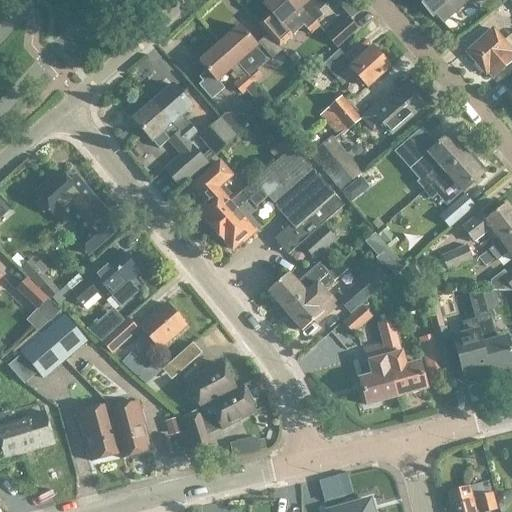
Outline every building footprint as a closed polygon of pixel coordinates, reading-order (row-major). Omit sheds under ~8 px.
[(291,37),(302,27),(310,36),(319,27),(316,23),(315,24),(310,18),(302,9),(293,0),(271,0),(264,6),(291,37)] [(293,0),(302,9),(310,18),(315,24),(316,23),(316,22),(323,16),(319,12),(327,5),(326,0),(293,0)] [(414,0),(432,19),(452,0),(414,0)] [(261,23),(273,38),(282,31),(271,16),(261,23)] [(347,19),(327,38),(336,48),(357,30),(347,19)] [(247,74),(255,68),(256,69),(267,60),(257,49),(258,47),(241,27),(221,44),(247,74)] [(511,34),(503,42),(493,30),(467,54),(486,75),(487,74),(492,80),(511,62),(511,34)] [(282,51),(268,36),(257,44),(271,61),(282,51)] [(136,78),(158,60),(152,53),(151,54),(142,43),(122,60),(136,78)] [(201,61),(218,82),(231,71),(239,81),(247,74),(221,44),(201,61)] [(360,56),(348,67),(368,89),(390,68),(373,49),(362,59),(360,56)] [(323,64),(334,76),(350,62),(339,50),(323,64)] [(254,84),(261,78),(262,77),(256,69),(255,68),(247,74),(254,84)] [(254,84),(247,74),(239,81),(234,85),(242,94),(246,90),(254,84)] [(274,106),(254,84),(246,90),(258,104),(250,110),(258,119),(274,106)] [(172,86),(152,104),(171,126),(172,125),(187,142),(197,133),(182,116),(191,108),(172,86)] [(423,106),(419,101),(422,99),(422,95),(417,89),(413,89),(411,91),(407,86),(388,102),(385,99),(361,120),(372,133),(382,124),(391,134),(423,106)] [(360,121),(354,113),(340,99),(321,116),(337,134),(339,132),(342,136),(360,121)] [(171,126),(152,104),(133,120),(158,149),(169,140),(188,162),(170,178),(179,188),(206,165),(206,164),(198,155),(187,142),(172,125),(171,126)] [(224,115),(220,120),(236,138),(246,130),(232,114),(224,115)] [(198,155),(206,164),(214,157),(236,138),(220,120),(198,138),(207,150),(203,154),(201,153),(198,155)] [(417,183),(424,191),(467,154),(450,135),(410,170),(420,181),(417,183)] [(362,174),(332,137),(309,155),(340,193),(362,174)] [(297,146),(255,182),(262,190),(268,197),(267,198),(290,225),(277,236),(291,253),(348,204),(297,146)] [(467,154),(424,191),(423,192),(431,201),(441,193),(443,194),(454,184),(462,193),(484,174),(467,154)] [(246,204),(249,201),(242,193),(243,192),(242,190),(229,202),(215,187),(229,175),(219,163),(193,186),(208,203),(198,211),(205,219),(204,220),(214,231),(246,204)] [(103,221),(110,215),(75,176),(69,182),(61,173),(35,195),(40,200),(36,203),(44,213),(48,209),(53,214),(62,224),(70,217),(86,235),(77,243),(87,256),(113,233),(103,221)] [(242,193),(249,201),(249,202),(262,190),(255,182),(243,192),(242,193)] [(262,190),(249,202),(255,209),(260,205),(267,198),(268,197),(262,190)] [(449,230),(474,208),(463,196),(438,218),(449,230)] [(246,204),(214,231),(224,242),(225,241),(232,249),(241,241),(243,243),(255,232),(254,231),(259,227),(249,217),(254,213),(246,204)] [(491,231),(500,243),(511,233),(511,210),(508,204),(484,222),(479,215),(461,228),(473,244),(491,231)] [(314,262),(337,241),(323,226),(300,247),(314,262)] [(497,263),(508,254),(511,258),(511,233),(500,243),(478,259),(473,261),(469,263),(472,269),(482,264),(485,268),(495,260),(497,263)] [(447,272),(469,263),(473,261),(467,246),(440,257),(441,259),(435,262),(440,274),(447,271),(447,272)] [(120,252),(94,276),(113,297),(139,274),(120,252)] [(342,263),(327,275),(284,312),(292,322),(290,324),(298,332),(300,331),(301,332),(313,321),(316,324),(338,306),(325,291),(348,271),(342,263)] [(267,292),(284,312),(327,275),(319,265),(297,283),(289,274),(267,292)] [(511,291),(511,271),(507,276),(504,273),(492,282),(492,291),(511,291)] [(339,301),(350,314),(381,288),(369,274),(339,301)] [(49,279),(39,287),(50,299),(59,290),(49,279)] [(28,281),(19,291),(40,310),(49,299),(28,281)] [(82,308),(97,295),(86,281),(71,295),(82,308)] [(469,294),(476,320),(482,346),(490,374),(500,371),(500,373),(503,375),(511,373),(511,372),(511,358),(507,339),(496,342),(489,314),(487,314),(482,294),(469,294)] [(167,305),(141,328),(160,350),(186,327),(167,305)] [(353,336),(372,318),(362,307),(342,324),(353,336)] [(63,316),(42,335),(64,361),(65,362),(87,344),(63,316)] [(112,354),(138,330),(128,319),(101,343),(112,354)] [(97,320),(86,329),(102,342),(110,334),(97,320)] [(490,374),(482,346),(476,320),(463,323),(466,336),(454,339),(458,352),(457,352),(464,380),(466,380),(466,382),(469,384),(478,382),(479,379),(479,376),(490,374)] [(382,345),(397,400),(426,392),(419,364),(407,367),(403,352),(400,352),(392,322),(376,326),(381,345),(382,345)] [(1,342),(19,348),(26,330),(7,324),(1,342)] [(432,332),(435,346),(441,368),(454,365),(444,329),(432,332)] [(64,361),(42,335),(20,354),(21,355),(8,367),(24,386),(37,374),(43,381),(65,362),(64,361)] [(432,335),(417,339),(428,380),(443,376),(432,335)] [(202,354),(192,344),(177,358),(186,368),(202,354)] [(363,350),(370,377),(359,380),(366,408),(397,400),(382,345),(381,345),(363,350)] [(122,364),(129,371),(138,361),(131,354),(122,364)] [(139,380),(146,386),(162,372),(153,364),(148,370),(139,380)] [(201,409),(235,392),(222,365),(187,383),(201,409)] [(235,392),(201,409),(182,419),(193,453),(209,448),(202,425),(216,418),(222,429),(254,413),(252,409),(254,408),(250,399),(247,401),(241,389),(235,392)] [(119,455),(120,460),(150,452),(137,404),(109,411),(108,411),(119,455)] [(108,411),(109,411),(108,407),(78,414),(90,463),(119,455),(108,411)] [(26,439),(29,452),(55,444),(46,413),(28,419),(33,433),(32,434),(33,437),(26,439)] [(182,432),(177,417),(165,421),(169,436),(182,432)] [(28,419),(0,427),(0,449),(3,449),(5,459),(29,452),(26,439),(33,437),(32,434),(33,433),(28,419)] [(478,503),(471,504),(467,488),(448,493),(453,511),(490,511),(495,511),(490,494),(476,498),(478,503)] [(366,511),(364,503),(330,511),(366,511)]
